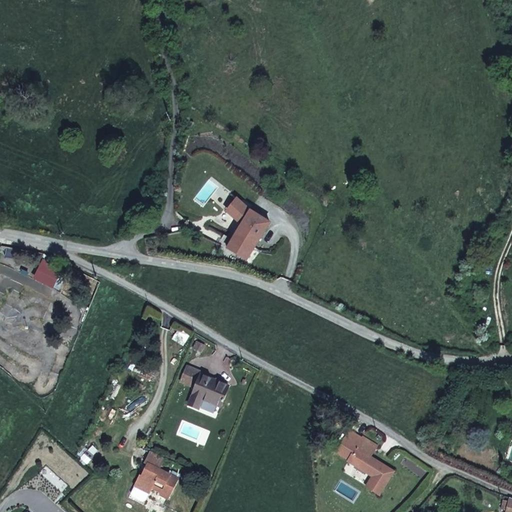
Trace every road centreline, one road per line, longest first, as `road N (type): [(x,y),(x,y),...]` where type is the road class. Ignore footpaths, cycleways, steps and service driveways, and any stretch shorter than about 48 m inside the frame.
road 1 (residential): [(62,243),(446,464),(511,486)]
road 2 (unclassified): [(62,243),(253,275),(376,335),(511,363)]
road 3 (track): [(115,253),(167,217),(176,114),(163,45),(167,0)]
